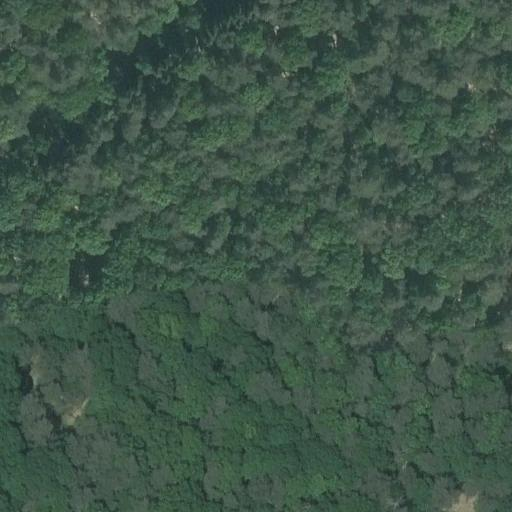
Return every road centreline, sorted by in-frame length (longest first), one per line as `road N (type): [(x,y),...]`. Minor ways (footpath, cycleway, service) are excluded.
road 1 (track): [(18,123),(310,511)]
road 2 (track): [(189,0),(0,137)]
